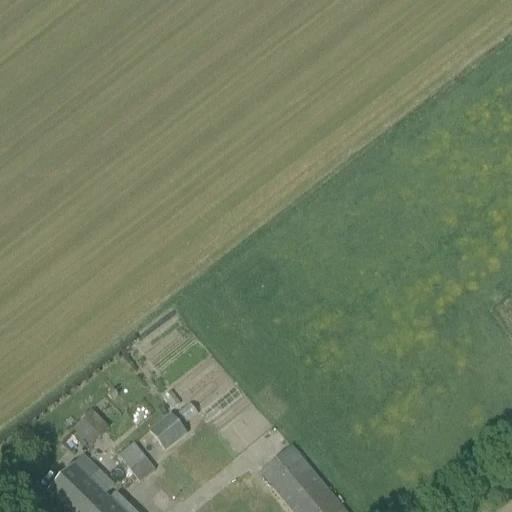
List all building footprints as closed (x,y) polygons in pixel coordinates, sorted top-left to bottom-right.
[(73,431),(91,448),(108,430),(90,413),(73,431)] [(147,433),(166,453),(187,437),(170,415),(147,433)] [(117,458),(138,485),(154,472),(133,446),(117,458)] [(260,474),(291,511),(343,511),(290,448),(260,474)] [(119,511),(109,502),(89,482),(98,473),(81,457),(60,480),(46,494),(64,511),(119,511)]
